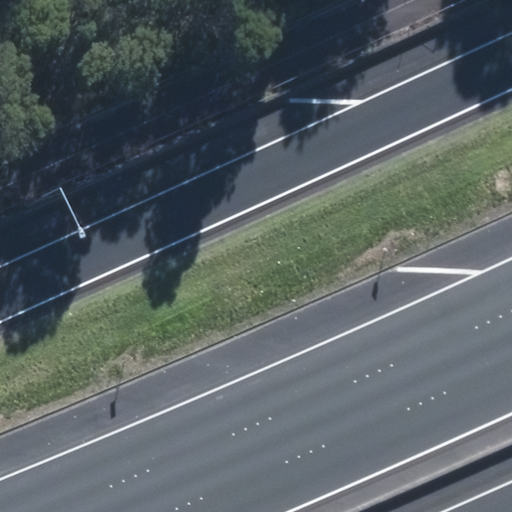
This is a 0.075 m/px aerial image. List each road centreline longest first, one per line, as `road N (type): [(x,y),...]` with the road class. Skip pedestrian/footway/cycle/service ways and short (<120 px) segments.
road 1 (motorway): [(0,298),(511,63)]
road 2 (motorway): [(172,511),(511,361)]
